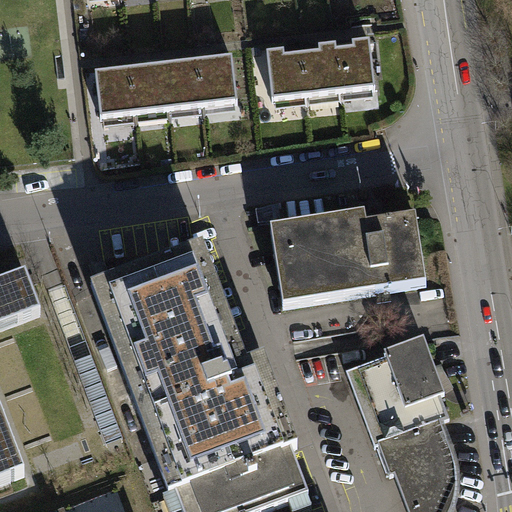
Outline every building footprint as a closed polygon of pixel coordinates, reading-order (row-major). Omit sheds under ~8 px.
[(369,94),(364,52),(363,46),(346,48),(347,55),(330,57),(336,98),(369,94)] [(297,63),(302,102),(336,98),(330,57),(329,51),(315,53),(316,60),(297,63)] [(302,102),(297,63),(279,65),(278,58),(261,60),(267,107),(302,102)] [(225,65),(191,69),(196,112),(230,108),(225,65)] [(163,116),(196,112),(191,69),(158,73),(163,116)] [(158,73),(123,78),(128,121),(163,116),(158,73)] [(94,125),(128,121),(123,78),(89,82),(94,125)] [(267,237),(280,315),(420,293),(410,227),(366,234),(364,221),(267,237)] [(273,511),(309,499),(291,452),(298,449),(264,361),(247,367),(203,250),(91,292),(169,497),(175,495),(181,511),(273,511)] [(0,274),(0,497),(45,480),(38,461),(92,441),(76,400),(58,407),(6,273),(0,274)] [(420,348),(381,362),(400,414),(439,400),(420,348)] [(455,462),(442,425),(379,449),(390,480),(395,478),(407,511),(451,511),(452,511),(457,495),(458,479),(455,462)]
